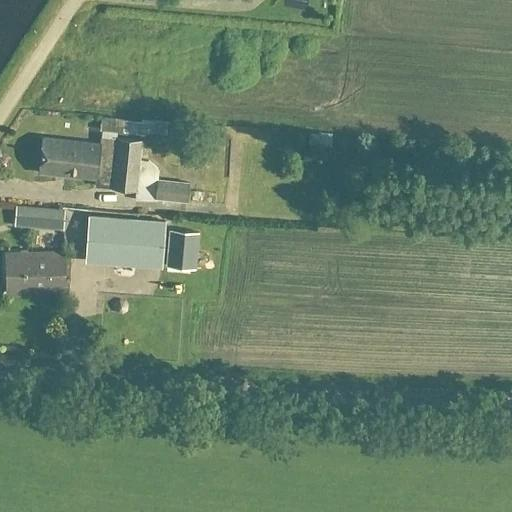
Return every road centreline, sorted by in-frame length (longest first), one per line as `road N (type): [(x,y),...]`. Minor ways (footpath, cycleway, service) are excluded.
road 1 (tertiary): [(511,405),(256,394),(0,370)]
road 2 (unclassified): [(0,119),(76,0)]
